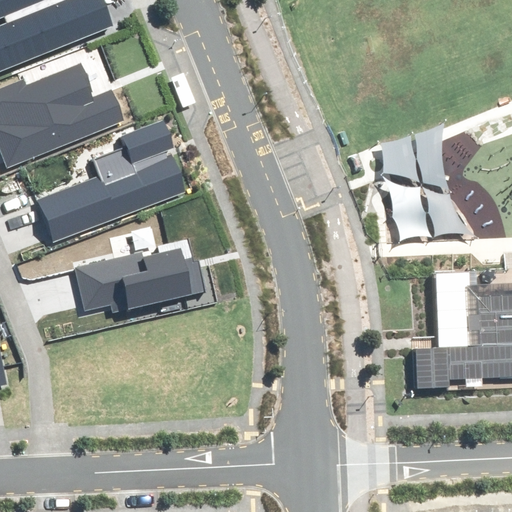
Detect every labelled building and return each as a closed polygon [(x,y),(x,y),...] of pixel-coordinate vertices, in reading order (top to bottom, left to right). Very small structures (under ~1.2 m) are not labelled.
[(0,0),(0,70),(111,28),(100,0),(0,0)] [(25,81),(0,90),(0,143),(8,164),(123,121),(111,91),(94,98),(82,67),(28,88),(25,81)] [(41,200),(55,238),(185,189),(170,149),(173,148),(163,121),(123,136),(128,148),(95,160),(101,177),(41,200)] [(188,240),(75,268),(86,311),(113,305),(115,312),(204,290),(197,262),(193,263),(188,240)] [(470,276),(436,277),(439,349),(417,350),(418,387),(448,386),(448,379),(511,376),(511,294),(470,296),(470,276)]
